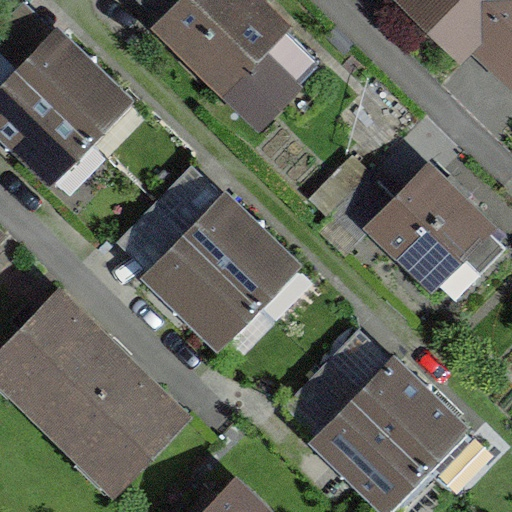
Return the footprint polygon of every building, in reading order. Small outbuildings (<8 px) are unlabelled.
[(261,120),(319,62),(256,1),(256,0),(141,0),(162,20),(161,22),(261,120)] [(509,70),(511,66),(511,0),(418,0),(459,40),(468,31),(509,70)] [(23,74),(84,133),(121,95),(95,69),(94,56),(82,57),(61,36),(23,74)] [(84,133),(23,74),(0,97),(0,126),(7,134),(7,146),(20,146),(46,172),(84,133)] [(310,198),(325,213),(367,170),(353,156),(310,198)] [(454,297),(504,247),(427,171),(396,202),(376,223),(426,273),(418,281),(436,298),(445,288),(454,297)] [(377,183),(341,219),(361,238),(376,223),(396,202),(377,183)] [(191,239),(251,297),(289,259),(262,233),(262,220),(249,220),(228,200),(191,239)] [(251,297),(191,239),(153,277),(174,298),(175,310),(187,310),(213,336),(251,297)] [(0,370),(117,484),(183,417),(55,293),(0,349),(0,370)] [(358,402),(433,475),(470,438),(429,397),(429,384),(416,384),(395,364),(358,402)] [(397,511),(433,475),(358,402),(321,440),(342,461),(342,473),(355,473),(394,511),(397,511)] [(265,511),(237,484),(224,498),(219,493),(199,511),(265,511)]
